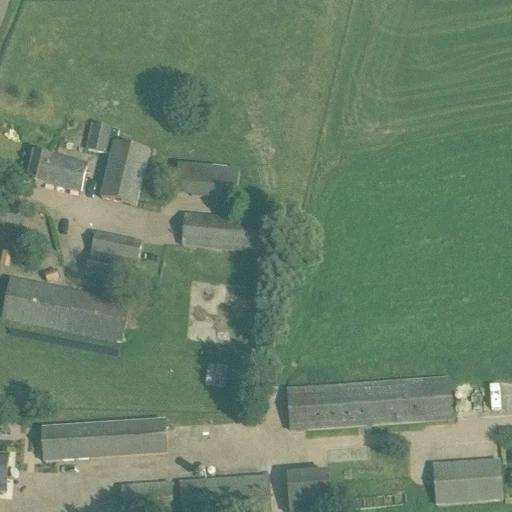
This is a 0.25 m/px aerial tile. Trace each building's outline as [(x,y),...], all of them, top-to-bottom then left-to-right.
[(50,137),(46,156),(81,164),(86,145),(90,146),(92,136),(102,138),(108,110),(68,101),(65,111),(51,108),(45,136),(50,137)] [(95,191),(131,200),(145,143),(108,135),(95,191)] [(229,191),(230,160),(175,159),(174,189),(229,191)] [(268,272),(277,233),(199,215),(190,254),(268,272)] [(132,241),(88,232),(81,265),(126,274),(132,241)] [(48,286),(56,282),(61,281),(57,272),(45,276),(48,286)] [(122,344),(129,306),(11,282),(4,320),(122,344)] [(202,361),(201,378),(216,379),(217,361),(202,361)] [(511,402),(511,377),(492,377),(491,402),(511,402)] [(455,423),(452,380),(288,391),(291,434),(455,423)] [(44,465),(168,457),(166,422),(41,430),(44,465)] [(11,457),(0,456),(0,494),(9,495),(11,457)] [(433,467),(436,509),(504,504),(501,462),(433,467)] [(287,477),(289,511),(332,511),(330,474),(287,477)] [(271,511),(269,478),(180,484),(181,511),(271,511)] [(272,481),(272,502),(282,501),(281,480),(272,481)] [(122,511),(174,511),(172,484),(121,488),(122,511)]
